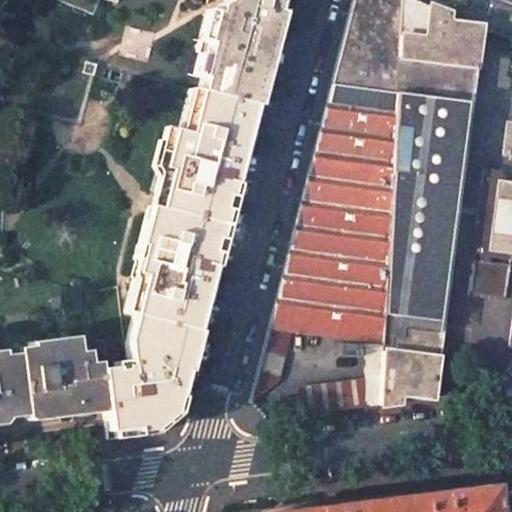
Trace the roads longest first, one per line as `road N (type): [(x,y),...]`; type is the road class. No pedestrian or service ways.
road 1 (residential): [(310,0),(196,465)]
road 2 (residential): [(196,465),(511,429)]
road 3 (residential): [(196,465),(0,489)]
